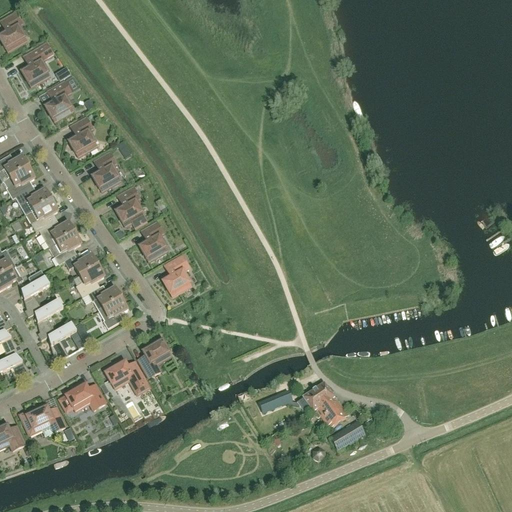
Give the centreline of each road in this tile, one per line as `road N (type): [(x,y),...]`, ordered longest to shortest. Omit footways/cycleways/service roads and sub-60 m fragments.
road 1 (track): [(293,37),(358,171),(346,189),(297,197),(147,0)]
road 2 (residential): [(53,383),(151,327),(158,309),(31,135)]
road 3 (track): [(313,364),(327,359),(342,371),(401,377),(511,350)]
road 4 (unclassified): [(234,511),(415,441)]
road 5 (unclassified): [(313,364),(336,390),(403,416),(415,441)]
